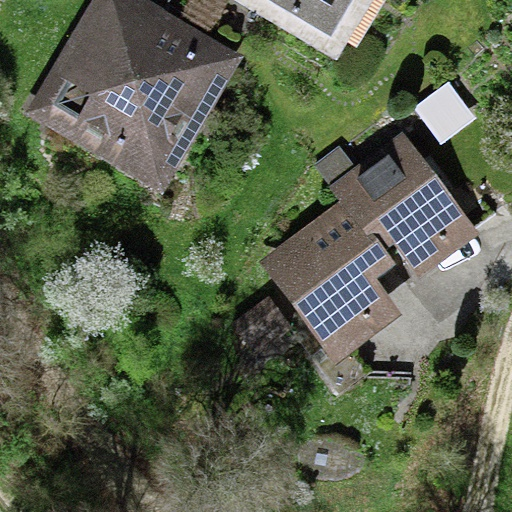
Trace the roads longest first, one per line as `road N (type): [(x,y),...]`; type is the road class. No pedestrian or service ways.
road 1 (unclassified): [(149,511),(0,301)]
road 2 (unclassified): [(511,394),(476,511)]
